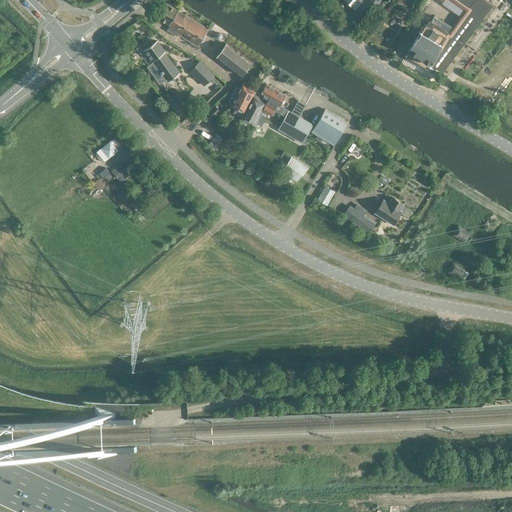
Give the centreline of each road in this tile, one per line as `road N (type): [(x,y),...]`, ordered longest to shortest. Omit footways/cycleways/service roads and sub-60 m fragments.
road 1 (secondary): [(511,320),(381,292),(282,246),(203,188),(75,55)]
road 2 (tertiary): [(511,150),(382,71),(311,0)]
